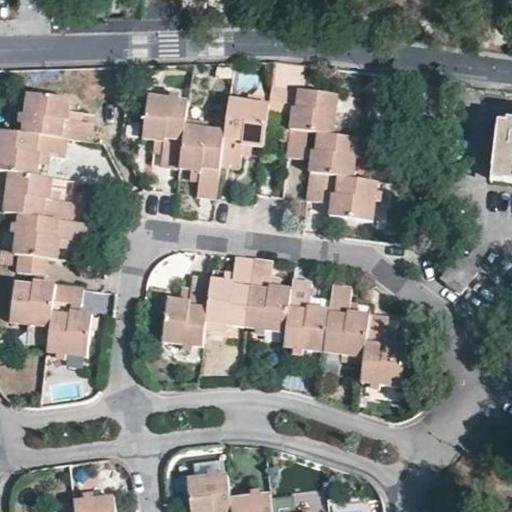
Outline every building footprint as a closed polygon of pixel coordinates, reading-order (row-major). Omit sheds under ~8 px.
[(272,102),(271,109),(288,112),(289,100),(290,86),(274,84),(273,97),(272,102)] [(298,113),(298,121),(314,123),(326,125),(338,126),(341,105),(342,92),(304,87),(302,102),(299,102),(298,113)] [(66,136),(88,138),(89,119),(79,118),(65,116),(66,107),(67,97),(25,92),(20,131),(66,136)] [(250,100),(272,102),(273,97),(251,94),(250,100)] [(185,117),(187,99),(147,95),(144,134),(154,135),(164,137),(163,150),(162,162),(181,164),(184,125),(185,117)] [(253,141),(267,143),(271,109),(272,102),(250,100),(231,98),(228,130),(224,162),(242,164),(244,149),(245,140),(253,141)] [(288,112),(298,113),(299,102),(289,100),(288,112)] [(341,105),(338,126),(344,127),(347,106),(341,105)] [(65,116),(79,118),(80,110),(66,107),(65,116)] [(511,114),(499,114),(493,173),(511,175),(511,114)] [(209,120),(185,117),(184,125),(208,128),(209,120)] [(298,121),(294,151),(311,153),(312,142),(314,123),(298,121)] [(199,192),(220,194),(224,162),(228,130),(208,128),(184,125),(181,164),(193,165),(202,167),(201,176),(199,192)] [(338,126),(326,125),(323,144),(320,143),(319,154),(318,165),(358,170),(363,129),(344,127),(338,126)] [(64,154),(66,136),(20,131),(0,128),(0,169),(0,170),(9,171),(38,175),(40,160),(41,151),(50,152),(64,154)] [(164,137),(154,135),(153,148),(163,150),(164,137)] [(252,150),(253,141),(245,140),(244,149),(252,150)] [(312,142),(311,153),(319,154),(320,143),(312,142)] [(48,162),(50,152),(41,151),(40,160),(48,162)] [(202,167),(193,165),(192,175),(201,176),(202,167)] [(318,165),(315,194),(338,196),(338,208),(378,213),(383,173),(358,170),(318,165)] [(0,193),(6,194),(9,171),(0,170),(0,171),(0,193)] [(51,189),(52,177),(38,175),(9,171),(6,194),(4,213),(20,215),(73,222),(75,202),(60,200),(51,199),(51,189)] [(61,190),(51,189),(51,199),(60,200),(61,190)] [(20,215),(15,258),(21,258),(49,261),(59,262),(61,248),(62,238),(72,239),(87,241),(89,223),(73,222),(20,215)] [(62,238),(61,248),(70,250),(72,239),(62,238)] [(463,288),(480,265),(462,251),(445,275),(463,288)] [(231,319),(252,322),(260,254),(243,252),(240,252),(238,266),(236,277),(228,276),(214,274),(209,316),(231,319)] [(252,322),(296,327),(301,284),(287,282),(277,281),(278,272),(280,257),(276,257),(260,254),(252,322)] [(49,261),(21,258),(20,270),(37,272),(47,274),(49,261)] [(229,265),(228,276),(236,277),(238,266),(229,265)] [(35,280),(46,282),(47,274),(37,272),(35,280)] [(166,335),(206,340),(209,322),(209,316),(214,274),(197,272),(195,283),(193,295),(185,294),(172,292),(166,335)] [(277,281),(287,282),(288,274),(278,272),(277,281)] [(296,327),(294,342),(334,347),(339,305),(326,303),(317,302),(318,292),(320,278),(302,275),(301,284),(296,327)] [(30,322),(52,325),(54,311),(55,299),(57,283),(46,282),(35,280),(35,283),(18,281),(14,320),(30,322)] [(339,305),(334,347),(352,349),(374,352),(379,310),(366,308),(358,307),(359,297),(361,283),(342,280),(339,305)] [(186,281),(185,294),(193,295),(195,283),(186,281)] [(57,283),(55,299),(73,301),(83,303),(86,287),(57,283)] [(328,294),(318,292),(317,302),(326,303),(328,294)] [(367,298),(359,297),(358,307),(366,308),(367,298)] [(72,309),(82,311),(83,303),(73,301),(72,309)] [(51,331),(49,347),(89,352),(94,312),(82,311),(72,309),(71,313),(54,311),(52,325),(51,331)] [(398,312),(379,310),(374,352),(373,360),(371,377),(411,382),(416,339),(404,338),(395,337),(396,323),(398,312)] [(230,325),(231,319),(209,316),(209,322),(230,325)] [(30,328),(51,331),(52,325),(30,322),(30,328)] [(406,324),(396,323),(395,337),(404,338),(406,324)] [(374,352),(352,349),(351,357),(373,360),(374,352)] [(234,508),(232,496),(229,471),(189,476),(192,511),(214,511),(234,508)] [(276,511),(276,507),(274,491),(232,496),(234,508),(234,511),(276,511)] [(117,511),(116,494),(76,499),(77,511),(117,511)]
